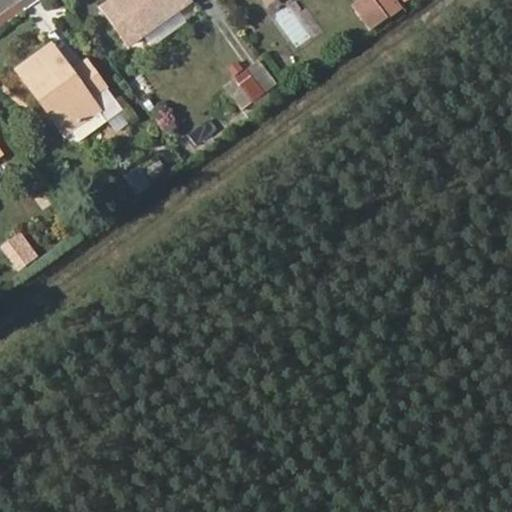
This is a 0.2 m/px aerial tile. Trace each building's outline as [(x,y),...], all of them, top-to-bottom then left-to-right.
[(107,0),(102,4),(130,43),(189,0),(107,0)] [(378,0),(349,0),(348,1),(368,29),(389,14),(378,0)] [(403,4),(400,0),(378,0),(389,14),(403,4)] [(51,44),(16,70),(65,137),(115,100),(86,58),(71,69),(51,44)] [(255,59),(221,84),(240,109),(273,84),(255,59)] [(20,269),(40,254),(22,231),(2,245),(20,269)]
